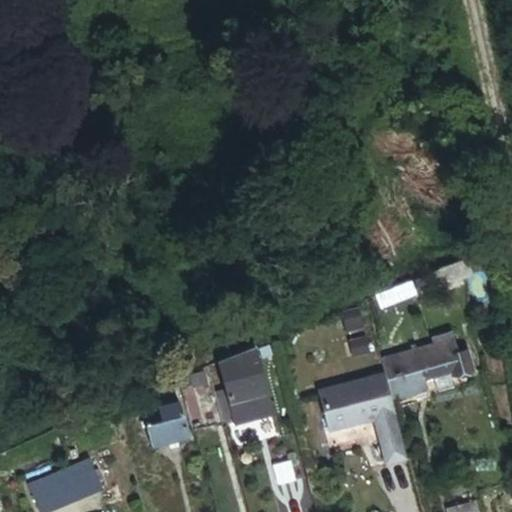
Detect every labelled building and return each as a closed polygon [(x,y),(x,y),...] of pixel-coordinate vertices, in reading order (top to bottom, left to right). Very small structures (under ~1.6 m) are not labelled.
[(467,251),(434,264),(439,278),(472,266),(467,251)] [(412,272),(377,286),(382,298),(417,284),(412,272)] [(359,299),(341,304),(346,322),(364,317),(359,299)] [(366,327),(349,332),(354,348),(370,343),(366,327)] [(383,364),(390,392),(427,383),(425,374),(420,375),(413,347),(445,339),(447,350),(454,348),(449,327),(428,332),(430,340),(380,353),(383,364)] [(224,413),(237,410),(238,414),(277,404),(260,334),(220,351),(227,379),(217,382),(224,413)] [(471,366),(466,345),(454,348),(447,350),(445,339),(413,347),(420,375),(425,374),(448,368),(449,371),(471,366)] [(386,454),(404,449),(390,392),(383,364),(319,380),(330,422),(374,410),(386,454)] [(205,384),(185,389),(194,424),(214,419),(205,384)] [(178,391),(141,401),(150,435),(187,426),(178,391)] [(84,453),(24,479),(36,505),(96,479),(84,453)] [(480,508),(475,491),(447,498),(450,511),(476,511),(475,509),(480,508)]
